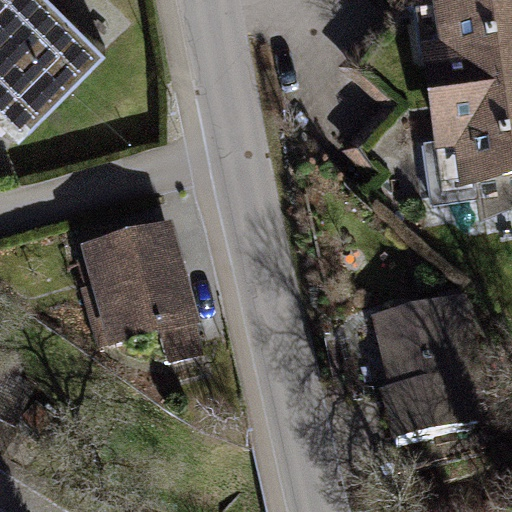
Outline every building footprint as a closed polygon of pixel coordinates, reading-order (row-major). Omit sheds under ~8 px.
[(43,0),(0,0),(0,117),(21,139),(102,60),(43,0)] [(427,56),(434,112),(511,101),(511,3),(438,14),(443,54),(427,56)] [(511,193),(511,101),(434,112),(442,164),(460,162),(466,200),(511,193)] [(167,241),(87,264),(112,354),(163,340),(170,364),(199,356),(167,241)] [(371,321),(387,394),(472,376),(482,374),(467,301),(371,321)] [(486,434),(472,376),(387,394),(380,397),(394,457),(486,434)]
